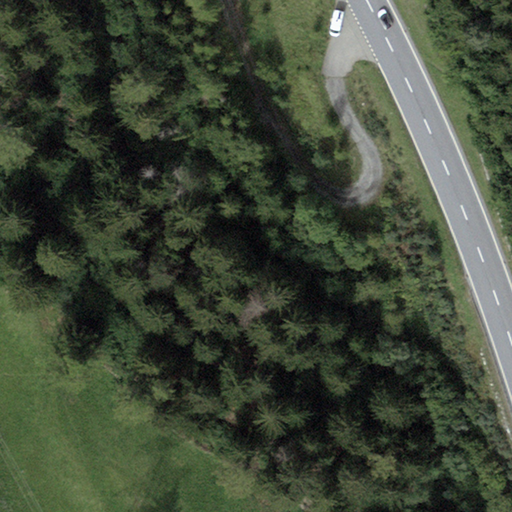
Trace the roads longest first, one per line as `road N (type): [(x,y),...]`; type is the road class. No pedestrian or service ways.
road 1 (primary): [(511,344),(414,95),(367,0)]
road 2 (track): [(297,166),(340,197),(372,179),(336,83),(342,53),(377,18)]
road 3 (track): [(223,0),(297,166)]
